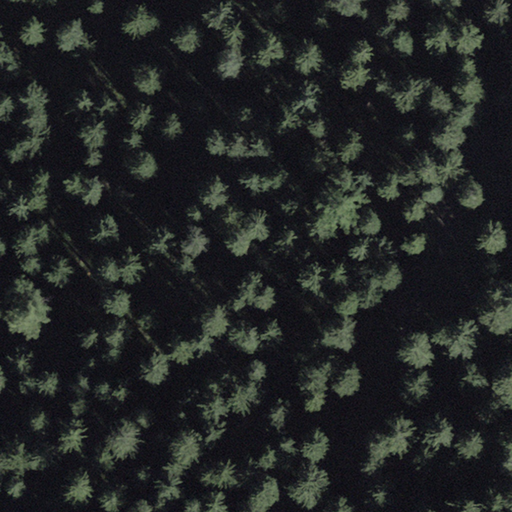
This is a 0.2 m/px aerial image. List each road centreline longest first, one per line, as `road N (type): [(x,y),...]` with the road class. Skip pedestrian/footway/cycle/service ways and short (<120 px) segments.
road 1 (track): [(493,133),(328,511)]
road 2 (track): [(511,213),(469,0)]
